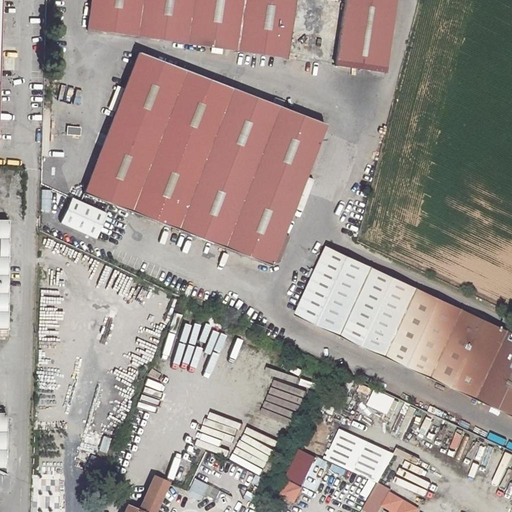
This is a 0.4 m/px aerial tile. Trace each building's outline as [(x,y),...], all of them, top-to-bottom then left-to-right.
[(382,74),(393,1),(389,0),(88,0),(84,31),(382,74)] [(270,266),(323,126),(135,54),(81,194),(270,266)] [(79,133),(80,125),(67,125),(66,133),(79,133)] [(95,239),(106,216),(72,200),(61,224),(95,239)] [(511,416),(511,332),(329,247),(296,316),(511,416)] [(386,416),(394,398),(373,389),(365,407),(386,416)] [(377,487),(392,453),(337,429),(324,460),(368,479),(361,496),(367,498),(361,511),(362,511),(377,511),(379,509),(385,511),(416,511),(419,505),(377,487)] [(105,453),(108,439),(90,435),(87,448),(105,453)] [(304,453),(283,498),(293,503),(315,458),(304,453)] [(154,511),(168,483),(155,477),(139,511),(128,506),(124,511),(154,511)] [(193,481),(189,491),(223,505),(227,494),(193,481)]
